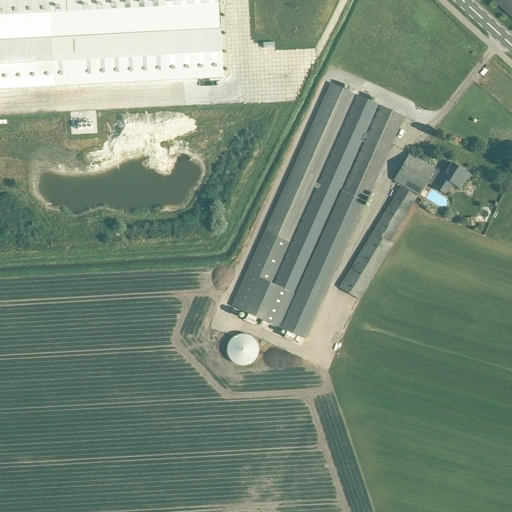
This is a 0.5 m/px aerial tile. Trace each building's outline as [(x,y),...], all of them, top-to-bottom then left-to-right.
[(0,0),(0,89),(55,86),(70,86),(167,81),(184,80),(224,78),(219,0),(0,0)] [(511,0),(494,0),(496,2),(511,15),(511,0)] [(359,96),(319,184),(315,183),(355,94),(331,83),(265,232),(232,306),(247,313),(243,320),(256,326),(259,318),(280,328),(310,257),(361,141),(364,143),(343,192),(281,329),(287,331),(285,337),(295,342),(297,336),(305,339),(320,304),(366,202),(367,202),(405,116),(381,105),(368,134),(366,133),(379,104),(359,96)] [(435,168),(410,154),(395,181),(420,196),(428,183),(447,195),(453,184),(461,189),(470,174),(465,171),(453,163),(450,168),(448,167),(445,172),(438,168),(435,168)] [(359,299),(392,245),(389,243),(417,197),(400,187),(339,287),(359,299)] [(255,340),(254,339),(253,338),(252,337),(250,336),(249,335),(247,335),(246,334),(244,334),(243,334),(241,334),(240,334),(238,335),(237,335),(235,336),(234,337),(233,338),(231,339),(230,340),(229,341),(229,342),(228,344),(227,345),(227,347),(227,348),(227,350),(227,351),(227,353),(227,355),(228,356),(229,357),(229,359),(230,360),(231,361),(233,362),(234,363),(235,364),(237,365),(238,365),(240,366),(241,366),(243,366),(244,366),(246,366),(247,365),(249,365),(250,364),(252,363),(253,362),(254,361),(255,360),(256,359),(257,357),(257,356),(258,355),(258,353),(259,352),(259,350),(259,348),(258,347),(258,345),(257,344),(257,342),(256,341),(255,340)]
